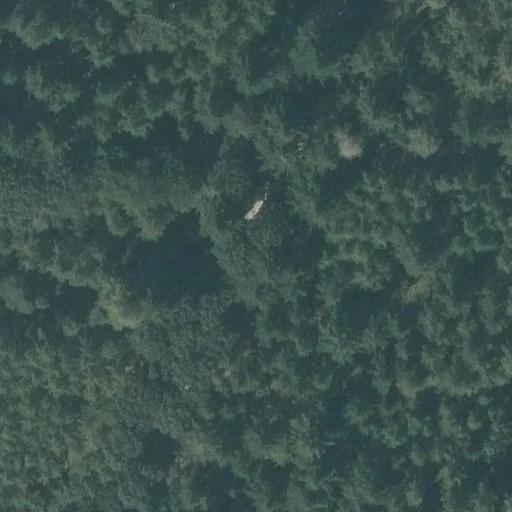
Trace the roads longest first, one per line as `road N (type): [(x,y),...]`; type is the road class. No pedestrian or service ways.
road 1 (track): [(90,511),(285,146),(342,0)]
road 2 (track): [(511,155),(170,142),(0,149)]
